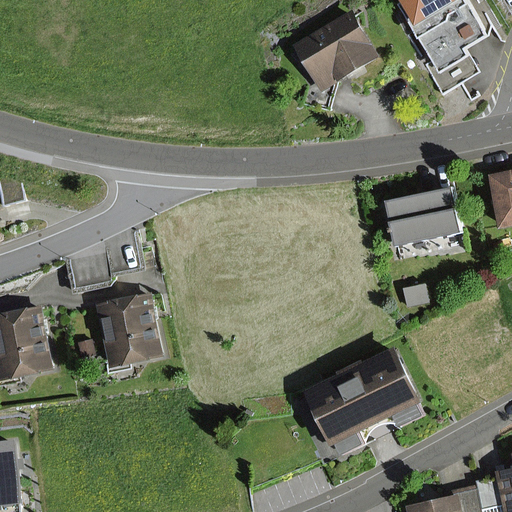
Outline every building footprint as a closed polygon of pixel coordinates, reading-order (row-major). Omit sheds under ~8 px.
[(491,35),(469,0),(400,0),(403,3),(399,5),(433,60),(425,65),(443,96),(482,73),(468,49),(491,35)] [(294,46),(322,93),(381,58),(352,11),(294,46)] [(511,170),(489,175),(500,229),(511,226),(511,170)] [(462,233),(452,187),(386,201),(396,247),(462,233)] [(427,284),(404,289),(407,308),(431,304),(427,284)] [(152,293),(96,305),(110,370),(165,358),(152,293)] [(42,306),(0,314),(0,382),(55,371),(42,306)] [(97,356),(93,340),(79,343),(83,359),(97,356)] [(423,403),(396,347),(305,391),(331,447),(335,445),(341,456),(364,445),(366,440),(369,435),(372,430),(376,427),(381,425),(386,424),(390,424),(395,424),(398,424),(400,428),(424,416),(418,405),(423,403)] [(18,460),(16,440),(0,441),(0,507),(24,505),(20,471),(25,470),(23,459),(18,460)] [(477,485),(482,511),(511,511),(511,454),(511,457),(511,468),(495,472),(496,477),(476,482),(477,485)] [(457,495),(406,507),(407,511),(482,511),(477,485),(455,490),(457,495)]
